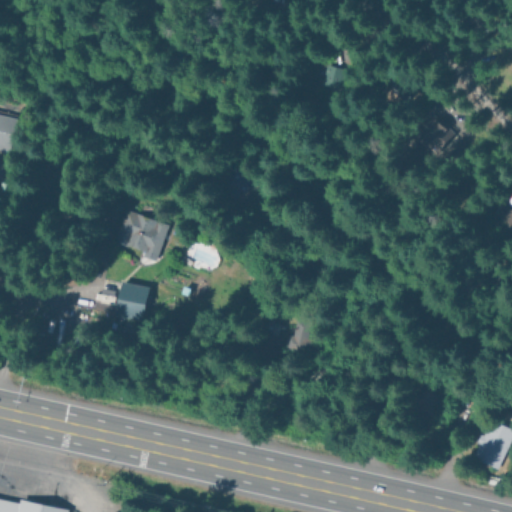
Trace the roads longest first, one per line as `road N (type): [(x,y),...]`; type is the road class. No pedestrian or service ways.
road 1 (trunk): [(450,511),(0,409)]
road 2 (residential): [(511,131),(414,34)]
